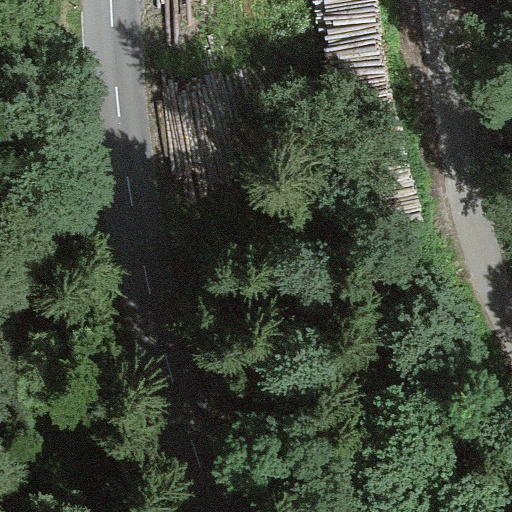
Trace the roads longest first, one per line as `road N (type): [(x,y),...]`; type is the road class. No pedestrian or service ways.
road 1 (tertiary): [(112,0),(140,248),(170,378),(214,511)]
road 2 (track): [(429,0),(475,242),(511,325)]
